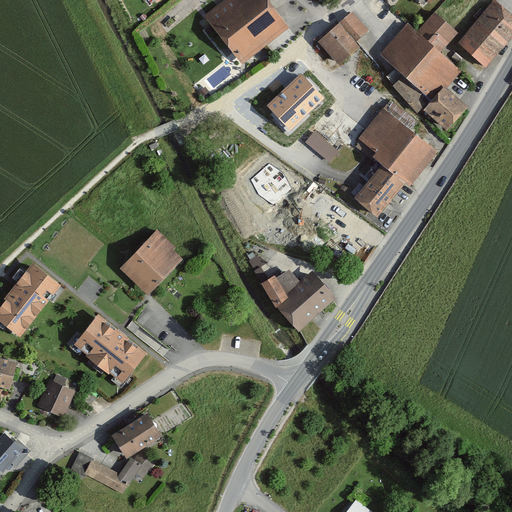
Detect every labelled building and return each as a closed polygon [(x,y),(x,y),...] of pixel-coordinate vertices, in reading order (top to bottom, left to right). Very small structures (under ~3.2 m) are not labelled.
[(265,46),(228,0),(225,0),(205,16),(243,64),(265,46)] [(228,0),(265,46),(291,27),(270,1),(269,0),(228,0)] [(381,0),(392,9),(400,0),(381,0)] [(458,43),(487,68),(511,37),(511,16),(495,1),(458,43)] [(444,89),(446,92),(463,72),(442,53),(460,33),(435,11),(417,31),(409,24),(381,54),(433,100),(444,89)] [(356,42),(369,31),(353,13),(340,24),(356,42)] [(319,43),(340,66),(361,47),(356,42),(340,24),(319,43)] [(302,69),(267,101),(290,126),(325,93),(302,69)] [(444,136),(448,132),(467,111),(446,92),(444,89),(433,100),(421,114),(444,136)] [(411,187),(439,153),(383,108),(359,138),(379,153),(374,159),(384,165),(407,185),(411,187)] [(315,129),(306,141),(330,161),(340,149),(315,129)] [(355,199),(378,218),(407,185),(384,165),(355,199)] [(185,259),(157,231),(119,269),(147,297),(185,259)] [(61,286),(33,264),(0,305),(0,323),(20,338),(61,286)] [(274,303),(299,331),(337,299),(313,270),(300,281),(287,293),(281,298),(279,299),(274,303)] [(287,293),(300,281),(290,270),(276,278),(287,293)] [(262,284),(274,303),(279,299),(281,298),(287,293),(276,278),(275,275),(262,284)] [(121,385),(147,355),(98,316),(74,347),(121,385)] [(0,387),(11,390),(18,364),(0,359),(0,387)] [(75,391),(50,379),(38,405),(63,417),(75,391)] [(161,435),(146,413),(113,435),(127,457),(161,435)] [(0,468),(3,471),(23,449),(4,432),(0,436),(0,468)] [(122,493),(130,480),(119,474),(93,460),(93,459),(80,451),(71,469),(84,476),(86,474),(122,493)] [(119,474),(130,480),(135,473),(142,478),(155,461),(141,452),(135,460),(131,457),(119,474)] [(372,511),(357,500),(347,511),(372,511)]
